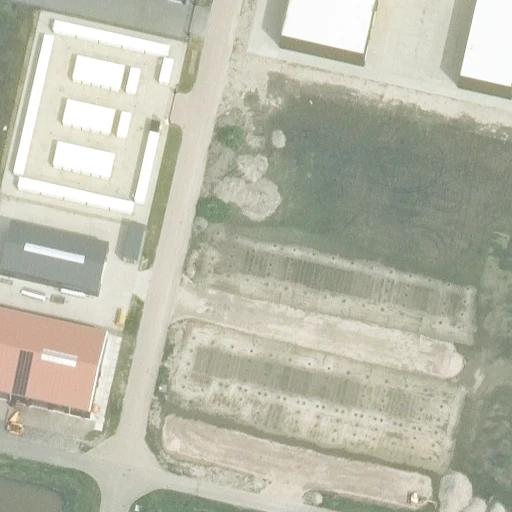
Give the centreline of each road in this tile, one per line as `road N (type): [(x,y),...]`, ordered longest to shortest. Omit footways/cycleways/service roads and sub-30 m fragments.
road 1 (unclassified): [(123,473),(227,0)]
road 2 (residential): [(294,511),(123,473)]
road 3 (residential): [(123,473),(0,444)]
